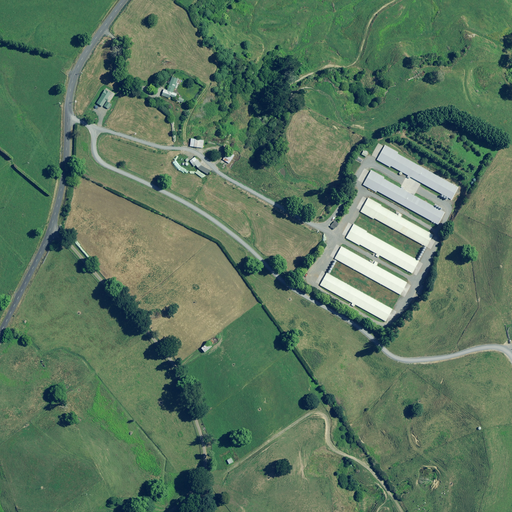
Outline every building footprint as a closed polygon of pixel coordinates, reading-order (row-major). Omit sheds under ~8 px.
[(177,79),(172,77),(167,90),(163,89),(161,95),(169,98),(169,96),(175,98),(176,94),(172,92),(174,87),(175,88),(176,83),(175,83),(177,79)] [(110,93),(104,90),(97,103),(102,107),(106,101),(110,93)] [(203,140),(191,139),(190,146),(202,148),(203,140)] [(457,184),(379,145),(372,159),(450,198),(457,184)] [(229,157),(226,155),(222,159),(229,163),(234,155),(232,154),(229,157)] [(197,160),(194,157),(189,161),(194,167),(196,165),(198,169),(207,175),(210,171),(202,165),(197,160)] [(445,209),(367,170),(360,185),(438,223),(445,209)] [(431,232),(365,199),(358,213),(424,246),(431,232)] [(416,258),(348,224),(341,240),(409,273),(416,258)] [(405,281),(338,247),(331,262),(398,295),(405,281)] [(389,305),(323,273),(316,287),(382,319),(389,305)] [(212,346),(208,342),(201,348),(204,353),(212,346)]
